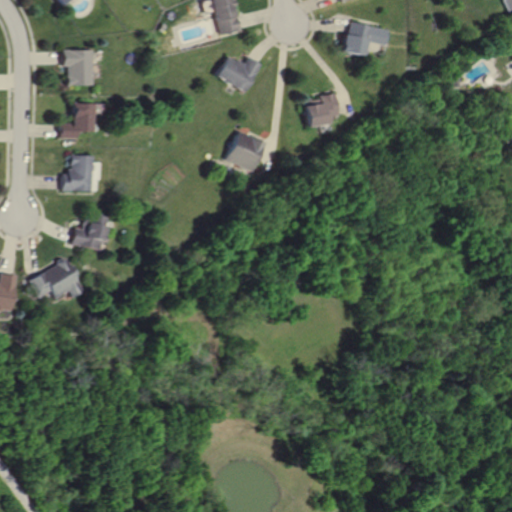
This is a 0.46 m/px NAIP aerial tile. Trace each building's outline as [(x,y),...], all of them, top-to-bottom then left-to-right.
[(231,0),(208,0),(214,19),(209,20),(215,39),(241,31),(238,22),(231,0)] [(511,0),(501,0),(507,11),(511,8),(511,0)] [(344,22),(343,29),(339,51),(360,55),(363,41),(381,45),(384,29),(344,22)] [(56,49),(56,57),(56,66),(60,66),(60,85),(86,85),(86,49),(56,49)] [(245,56),(240,65),(223,56),(212,76),(242,93),(259,64),(251,60),(245,56)] [(329,90),(311,94),(313,102),(300,105),(304,125),(329,120),(327,115),(334,113),(333,106),(329,90)] [(54,116),(54,129),(54,138),(73,138),(73,132),(89,132),(88,104),(66,104),(66,115),(54,116)] [(232,129),(220,161),(249,172),(259,148),(262,140),(232,129)] [(55,170),(55,181),(55,190),(91,190),(91,153),(67,153),(66,170),(55,170)] [(84,212),(80,226),(71,223),(68,235),(66,241),(100,251),(109,218),(84,212)] [(65,255),(32,275),(26,278),(37,296),(49,289),(53,297),(66,290),(70,297),(85,288),(65,255)] [(0,308),(6,310),(13,273),(5,272),(0,270),(0,308)]
